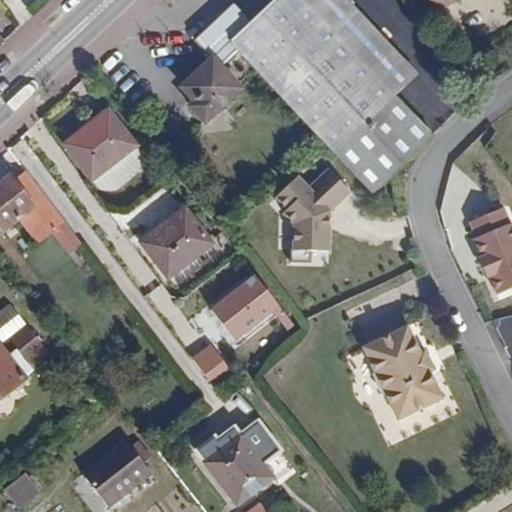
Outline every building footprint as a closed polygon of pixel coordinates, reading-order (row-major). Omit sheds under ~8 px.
[(336,151),(393,96),(415,75),(343,0),(274,0),(252,21),(234,4),(195,40),(212,58),(180,88),(194,101),(189,107),(204,122),(240,87),(220,66),(239,49),(336,151)] [(430,0),(438,10),(452,0),(430,0)] [(374,192),(432,137),(393,96),(336,151),(374,192)] [(65,144),(92,180),(137,147),(109,110),(65,144)] [(137,147),(92,180),(97,186),(109,191),(119,190),(150,164),(137,147)] [(332,250),(330,210),(352,191),(330,166),(310,185),(299,176),(272,202),(294,226),(292,251),(332,250)] [(46,200),(25,172),(15,180),(36,207),(46,200)] [(11,175),(0,183),(0,195),(19,220),(27,230),(38,244),(53,232),(65,223),(46,200),(36,207),(15,180),(11,175)] [(19,220),(0,195),(0,228),(3,232),(19,220)] [(477,239),(511,224),(511,215),(507,205),(469,221),(477,239)] [(212,243),(185,209),(142,243),(168,276),(212,243)] [(65,223),(53,232),(70,254),(82,245),(65,223)] [(499,294),(511,288),(511,224),(477,239),(499,294)] [(38,244),(27,230),(21,234),(32,248),(38,244)] [(237,339),(279,308),(254,274),(212,306),(237,339)] [(0,396),(22,379),(33,370),(30,364),(48,349),(29,324),(0,345),(0,396)] [(417,356),(404,331),(362,352),(373,377),(370,380),(381,403),(384,402),(396,424),(439,403),(428,379),(434,377),(423,354),(417,356)] [(234,374),(214,346),(194,360),(215,387),(234,374)] [(22,379),(0,396),(0,416),(17,402),(13,396),(27,385),(22,379)] [(215,442),(222,451),(240,437),(233,427),(215,442)] [(240,437),(222,451),(205,464),(237,504),(271,477),(240,437)] [(150,472),(126,440),(84,474),(108,505),(150,472)] [(39,492),(26,474),(6,490),(19,507),(39,492)]
